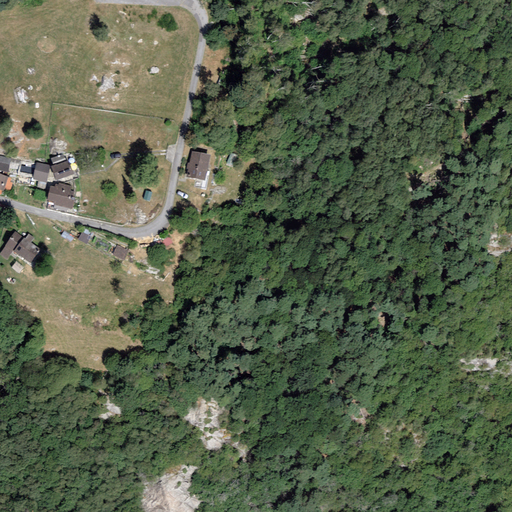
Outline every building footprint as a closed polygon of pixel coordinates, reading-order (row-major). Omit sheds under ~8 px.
[(211,155),(192,151),(190,163),(187,163),(186,169),(188,170),(186,178),(205,181),(211,155)] [(237,155),(231,153),(227,163),(233,165),(237,155)] [(63,154),(51,158),(53,166),(66,161),(63,154)] [(11,158),(0,155),(0,170),(9,172),(11,158)] [(53,166),(51,167),(56,181),(74,174),(69,160),(66,161),(53,166)] [(50,165),(36,162),(32,180),(46,183),(50,165)] [(0,174),(0,194),(2,195),(4,189),(11,191),(13,183),(10,182),(11,178),(0,174)] [(55,187),(51,186),(46,203),(72,209),(75,198),(73,198),(75,192),(71,191),(72,186),(59,183),(59,184),(55,184),(55,187)] [(152,192),(146,190),(143,199),(149,201),(152,192)] [(15,231),(0,253),(0,255),(7,260),(13,252),(38,268),(48,254),(31,242),(34,238),(29,234),(25,239),(24,238),(15,231)] [(128,250),(108,241),(103,251),(124,260),(128,250)]
